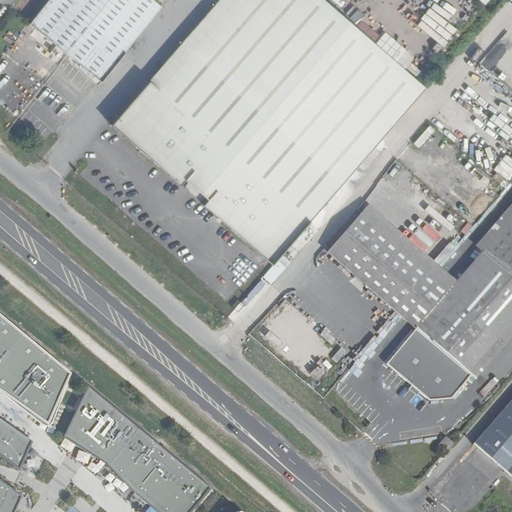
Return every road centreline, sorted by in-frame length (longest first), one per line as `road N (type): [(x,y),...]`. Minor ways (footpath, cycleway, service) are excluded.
road 1 (primary): [(350,511),(0,201)]
road 2 (primary): [(0,227),(327,511)]
road 3 (unknown): [(88,128),(248,268)]
road 4 (unknown): [(88,128),(193,0)]
